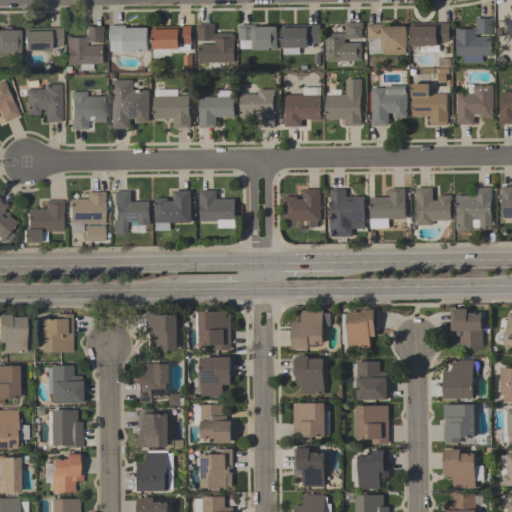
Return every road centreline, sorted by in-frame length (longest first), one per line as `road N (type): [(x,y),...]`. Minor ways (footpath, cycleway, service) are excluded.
road 1 (residential): [(22,162),(511,153)]
road 2 (secondary): [(261,264),(0,267)]
road 3 (secondary): [(262,290),(511,287)]
road 4 (residential): [(266,511),(261,278)]
road 5 (secondary): [(0,293),(186,291)]
road 6 (secondary): [(511,261),(330,263)]
road 7 (residential): [(418,511),(417,342)]
road 8 (residential): [(111,511),(108,350)]
road 9 (residential): [(261,278),(256,158)]
